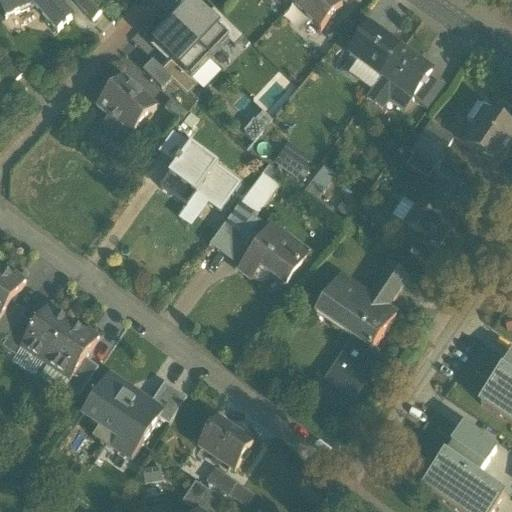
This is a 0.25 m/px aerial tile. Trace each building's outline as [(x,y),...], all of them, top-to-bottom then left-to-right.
[(35,8),(58,35),(72,22),(52,0),(0,0),(0,4),(7,1),(15,17),(35,8)] [(90,0),(78,0),(75,4),(93,23),(103,13),(90,0)] [(342,10),(331,0),(298,0),(292,7),(321,33),(342,10)] [(7,1),(0,4),(0,7),(6,21),(15,17),(7,1)] [(209,23),(192,6),(173,27),(210,63),(228,43),(229,42),(209,23)] [(218,14),(209,23),(229,42),(228,43),(235,49),(244,39),(218,14)] [(210,63),(173,27),(153,47),(170,63),(191,83),(192,81),(210,63)] [(358,63),(381,80),(400,54),(369,31),(350,57),(358,63)] [(432,77),(400,54),(381,80),(395,90),(413,103),(432,77)] [(0,63),(0,72),(13,87),(23,77),(5,58),(0,63)] [(155,85),(161,91),(171,81),(162,72),(152,63),(143,73),(151,81),(155,85)] [(198,87),(192,81),(191,83),(170,63),(162,72),(171,81),(188,97),(198,87)] [(222,74),(210,63),(192,81),(198,87),(204,93),(222,74)] [(348,76),(372,93),(374,90),(381,80),(358,63),(348,76)] [(445,87),(432,77),(413,103),(426,113),(445,87)] [(159,112),(143,97),(139,93),(126,80),(99,108),(132,139),(159,112)] [(381,80),(374,90),(372,93),(367,99),(381,109),(388,99),(395,90),(381,80)] [(151,81),(139,93),(143,97),(155,85),(151,81)] [(406,112),(413,103),(395,90),(388,99),(406,112)] [(164,111),(181,124),(187,116),(171,103),(164,111)] [(483,128),(492,115),(478,105),(467,122),(477,128),(479,126),(483,128)] [(465,147),(498,168),(511,146),(511,128),(492,115),(483,128),(479,126),(477,128),(465,147)] [(264,131),(254,122),(243,134),(254,143),(264,131)] [(433,125),(423,140),(446,156),(456,141),(433,125)] [(160,155),(171,163),(186,143),(175,134),(160,155)] [(408,150),(414,154),(420,144),(414,140),(408,150)] [(436,170),(446,156),(423,140),(420,144),(414,154),(413,155),(415,156),(436,170)] [(193,148),(186,143),(171,163),(178,169),(193,148)] [(196,197),(220,214),(238,190),(214,173),(217,168),(218,166),(193,148),(178,169),(162,191),(187,210),(196,197)] [(429,182),(436,170),(415,156),(407,167),(429,182)] [(241,186),(217,168),(214,173),(238,190),(241,186)] [(336,177),(324,168),(310,185),(322,194),(336,177)] [(262,176),(240,207),(257,220),(279,189),(262,176)] [(406,227),(429,242),(440,226),(453,234),(471,206),(444,188),(426,215),(418,209),(406,227)] [(406,227),(418,209),(404,200),(393,218),(406,227)] [(224,229),(247,247),(254,239),(264,225),(257,220),(240,207),(224,229)] [(244,274),(265,289),(274,276),(288,286),(309,258),(264,225),(254,239),(264,246),(244,274)] [(234,266),(247,247),(224,229),(210,248),(234,266)] [(386,300),(393,304),(408,280),(388,267),(372,290),(386,300)] [(12,280),(1,273),(0,273),(0,323),(12,305),(26,285),(15,277),(12,280)] [(316,315),(357,342),(358,343),(363,335),(378,345),(396,319),(387,312),(381,308),(386,300),(372,290),(367,299),(339,280),(316,315)] [(381,308),(387,312),(393,304),(386,300),(381,308)] [(0,337),(7,342),(22,319),(25,314),(12,305),(0,323),(0,337)] [(44,366),(71,326),(59,318),(61,315),(50,307),(35,329),(21,351),(22,351),(44,366)] [(314,318),(354,345),(357,342),(316,315),(314,318)] [(35,329),(22,319),(7,342),(2,349),(16,359),(22,351),(21,351),(35,329)] [(86,336),(71,326),(44,366),(48,369),(69,383),(70,384),(85,362),(99,341),(88,333),(86,336)] [(358,343),(357,342),(354,345),(336,372),(326,386),(352,403),(381,361),(371,355),(378,345),(363,335),(358,343)] [(35,380),(44,366),(22,351),(16,359),(12,365),(35,380)] [(511,380),(511,360),(502,374),(511,380)] [(65,390),(78,400),(98,370),(85,362),(70,384),(69,383),(65,390)] [(60,397),(65,390),(69,383),(48,369),(38,382),(60,397)] [(511,380),(502,374),(480,406),(511,426),(511,380)] [(112,449),(130,461),(157,421),(162,414),(150,406),(108,378),(83,416),(100,427),(102,429),(107,422),(123,432),(118,439),(112,449)] [(157,421),(168,428),(187,399),(164,384),(150,406),(162,414),(157,421)] [(107,422),(102,429),(118,439),(123,432),(107,422)] [(199,447),(234,471),(251,445),(216,422),(199,447)] [(110,451),(112,449),(118,439),(102,429),(100,427),(92,439),(110,451)] [(462,470),(481,442),(464,430),(445,459),(462,470)] [(462,470),(445,459),(423,490),(455,511),(494,511),(504,498),(477,480),(496,452),(481,442),(462,470)] [(162,485),(160,469),(143,471),(144,487),(162,485)] [(206,484),(227,498),(235,485),(215,471),(206,484)] [(183,504),(193,511),(207,493),(196,485),(183,504)] [(254,498),(235,485),(227,498),(246,510),(254,498)] [(221,511),(226,505),(207,493),(193,511),(221,511)]
